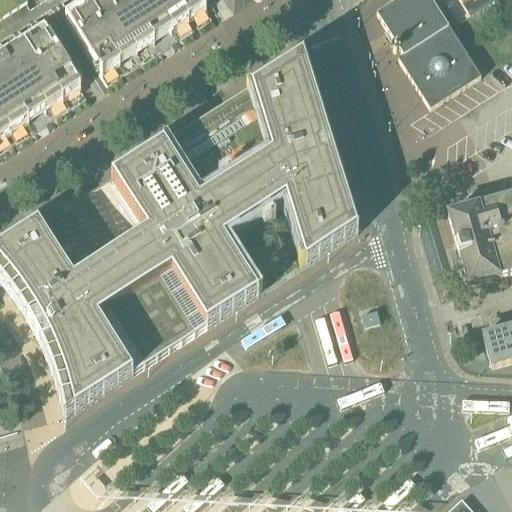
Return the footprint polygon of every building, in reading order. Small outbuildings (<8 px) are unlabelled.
[(0,0),(0,20),(2,23),(25,8),(19,0),(0,0)] [(101,83),(205,16),(194,0),(104,0),(65,25),(101,83)] [(224,0),(233,17),(260,0),(224,0)] [(427,0),(403,0),(375,18),(402,60),(397,64),(429,114),(480,82),(427,0)] [(456,0),(469,21),(493,6),(489,0),(456,0)] [(0,147),(45,118),(80,96),(43,39),(0,66),(0,147)] [(0,272),(2,275),(8,282),(14,290),(20,298),(26,305),(31,313),(36,322),(41,330),(45,339),(50,347),(54,356),(57,364),(61,373),(64,382),(66,391),(69,400),(71,409),(73,418),(132,381),(158,364),(258,301),(305,271),(357,238),(332,158),(315,103),(302,62),(110,184),(37,230),(0,253),(0,272)] [(511,200),(447,220),(455,249),(454,249),(458,262),(459,262),(467,291),(511,277),(511,200)] [(375,316),(361,320),(364,332),(379,328),(375,316)] [(493,338),(482,342),(491,373),(511,366),(511,318),(489,325),(493,338)] [(471,511),(462,501),(450,511),(471,511)]
